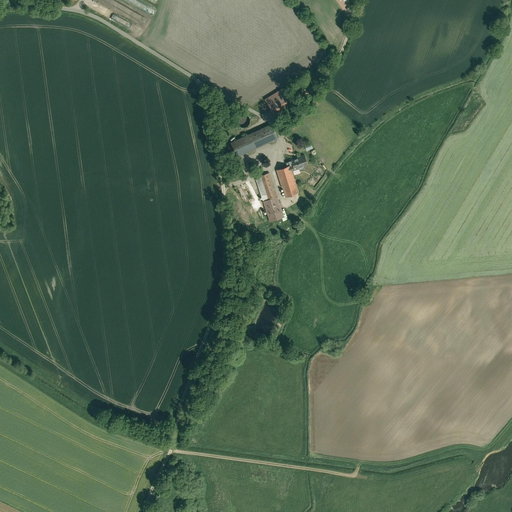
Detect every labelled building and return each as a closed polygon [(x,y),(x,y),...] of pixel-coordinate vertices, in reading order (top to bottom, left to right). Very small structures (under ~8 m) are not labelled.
[(285,88),(267,99),(276,113),(294,103),(285,88)] [(273,124),(239,139),(246,154),(280,138),(273,124)] [(309,165),(306,154),(290,159),(291,164),(293,170),(309,165)] [(291,164),(278,168),(288,196),(300,192),(293,170),(291,164)] [(279,196),(271,172),(257,177),(265,200),(279,196)] [(279,196),(265,200),(272,222),(286,217),(279,196)]
